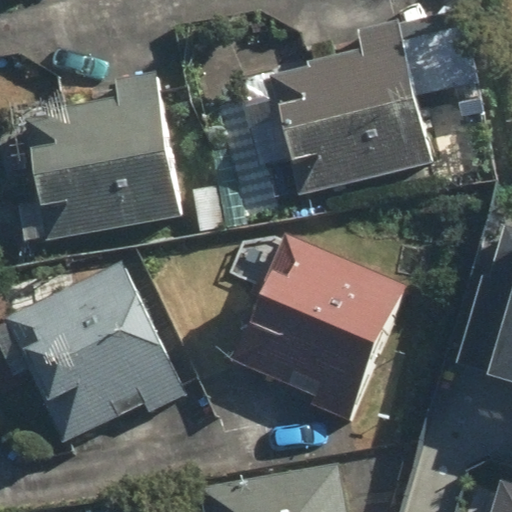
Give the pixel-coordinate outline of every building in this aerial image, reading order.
[(470,11),(403,23),(369,36),(373,48),(299,77),(344,198),(454,157),(440,120),(487,116),(470,11)] [(158,99),(35,128),(62,244),(185,215),(158,99)] [(405,296),(297,249),(241,378),(350,424),(405,296)] [(140,262),(14,321),(73,446),(199,387),(140,262)] [(511,273),(491,267),(444,404),(511,427),(511,273)] [(365,511),(358,464),(218,485),(222,511),(365,511)] [(500,511),(464,503),(461,511),(500,511)]
